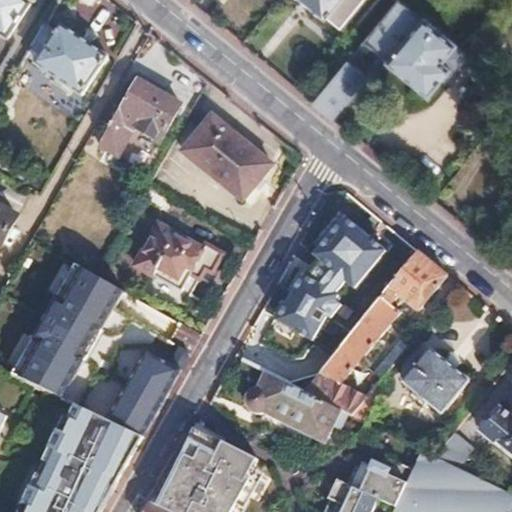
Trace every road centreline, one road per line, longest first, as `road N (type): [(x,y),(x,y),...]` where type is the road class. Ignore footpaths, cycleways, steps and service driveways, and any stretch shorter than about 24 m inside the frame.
road 1 (residential): [(333,143),(119,511)]
road 2 (tertiary): [(333,143),(511,289)]
road 3 (tertiary): [(156,0),(333,143)]
